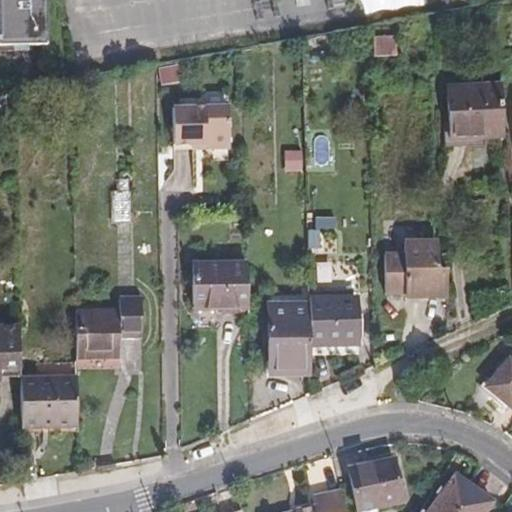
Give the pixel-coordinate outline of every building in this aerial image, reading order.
[(0,0),(0,55),(3,56),(3,51),(39,51),(38,0),(0,0)] [(397,52),(397,28),(376,28),(376,52),(397,52)] [(155,87),(172,84),(170,70),(153,73),(155,87)] [(448,145),(503,142),(500,90),(445,93),(448,145)] [(166,150),(185,149),(198,149),(198,154),(221,153),(220,112),(165,113),(166,150)] [(123,229),(122,185),(111,186),(111,197),(105,197),(106,230),(123,229)] [(309,238),(299,238),(299,254),(309,254),(309,238)] [(412,306),(440,306),(440,277),(432,277),(432,249),(408,249),(397,256),(398,262),(378,262),(379,301),(398,301),(412,301),(412,306)] [(185,313),(239,313),(238,270),(184,271),(185,313)] [(111,342),(133,342),(132,303),(110,303),(110,317),(68,317),(68,365),(111,364),(111,342)] [(299,307),(299,310),(300,353),(347,352),(346,306),(299,307)] [(260,382),(301,381),(300,353),(299,310),(259,311),(260,382)] [(0,372),(12,373),(11,328),(0,327),(0,372)] [(511,422),(511,420),(511,376),(500,367),(477,394),(511,422)] [(0,388),(13,389),(13,387),(12,373),(0,372),(0,388)] [(424,390),(434,380),(427,374),(418,385),(424,390)] [(14,436),(71,435),(70,386),(13,387),(13,389),(14,436)] [(350,511),(353,511),(396,503),(387,461),(341,471),(350,511)] [(479,511),(485,504),(446,478),(424,511),(479,511)] [(337,511),(334,496),(305,501),(307,511),(337,511)]
